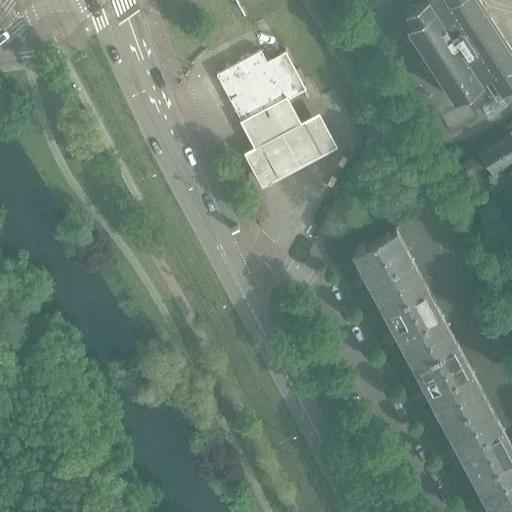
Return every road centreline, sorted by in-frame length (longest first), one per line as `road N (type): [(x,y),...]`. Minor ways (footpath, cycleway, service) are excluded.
road 1 (secondary): [(88,0),(182,200),(235,282)]
road 2 (residential): [(435,511),(318,291),(270,253)]
road 3 (secondary): [(235,282),(210,204),(121,0)]
road 4 (secondary): [(359,511),(235,282)]
